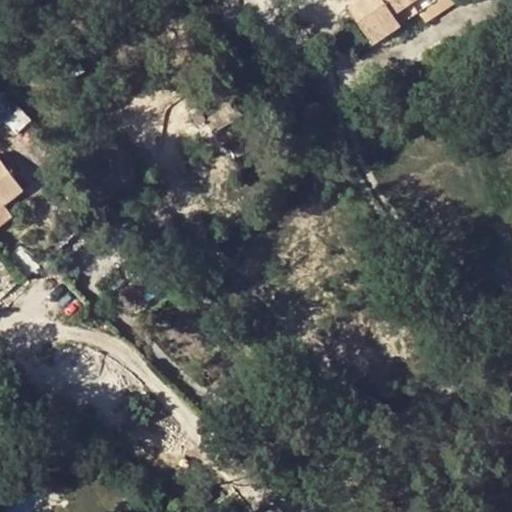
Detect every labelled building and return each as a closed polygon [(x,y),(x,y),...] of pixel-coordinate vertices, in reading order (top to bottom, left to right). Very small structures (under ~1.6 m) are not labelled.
[(350,0),(374,37),(400,18),(392,8),(403,0),(350,0)] [(236,96),(224,79),(196,99),(207,115),(236,96)] [(215,125),(243,107),(236,96),(207,115),(215,125)] [(0,200),(3,198),(22,183),(0,155),(0,200)] [(0,200),(0,222),(15,211),(3,198),(0,200)] [(138,251),(152,238),(140,226),(127,238),(138,251)] [(191,494),(199,503),(211,495),(204,485),(191,494)]
